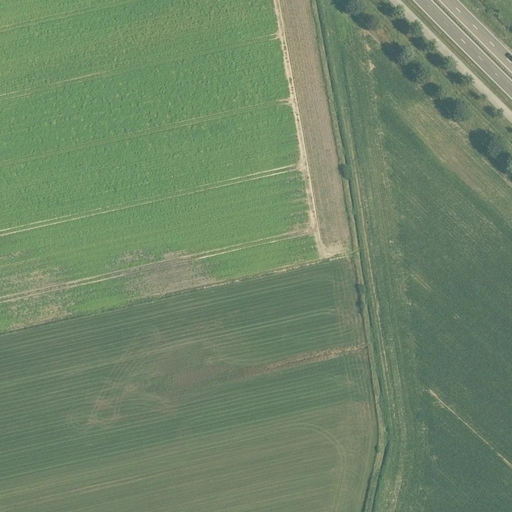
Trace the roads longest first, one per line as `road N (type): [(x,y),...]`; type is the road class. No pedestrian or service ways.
road 1 (unclassified): [(511,118),(391,0)]
road 2 (primary): [(422,0),(511,91)]
